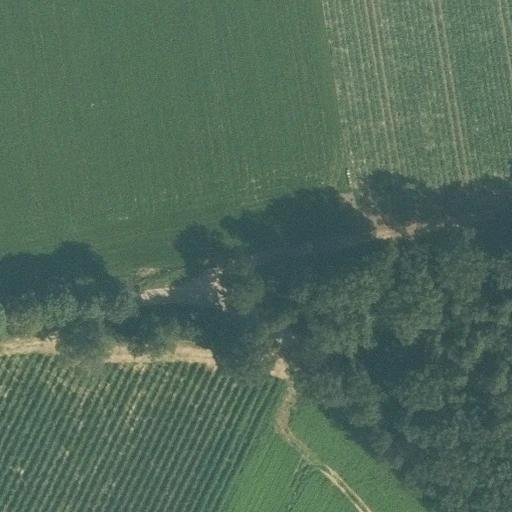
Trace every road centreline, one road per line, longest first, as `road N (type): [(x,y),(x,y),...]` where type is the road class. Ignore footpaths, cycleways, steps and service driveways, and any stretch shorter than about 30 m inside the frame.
road 1 (unclassified): [(0,323),(185,296),(241,309),(301,350),(476,511)]
road 2 (track): [(511,211),(287,255),(236,274),(210,299)]
